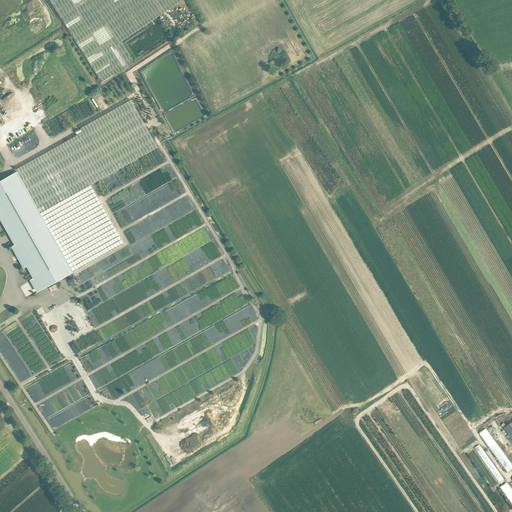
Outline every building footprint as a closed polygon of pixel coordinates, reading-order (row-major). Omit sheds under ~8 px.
[(4,0),(0,0),(0,48),(24,34),(4,0)] [(49,0),(101,82),(134,62),(121,41),(182,0),(49,0)] [(54,282),(75,271),(124,243),(91,184),(158,147),(131,99),(80,128),(83,132),(16,169),(17,171),(0,180),(0,217),(15,244),(12,246),(17,255),(18,254),(20,258),(19,259),(24,268),(27,266),(34,278),(48,270),(54,282)] [(478,431),(506,473),(511,468),(511,465),(486,426),(478,431)] [(503,479),(480,444),(475,447),(497,482),(503,479)] [(491,487),(497,483),(474,449),(468,453),(491,487)] [(161,511),(266,511),(238,465),(161,511)] [(500,486),(511,504),(511,488),(507,481),(500,486)]
